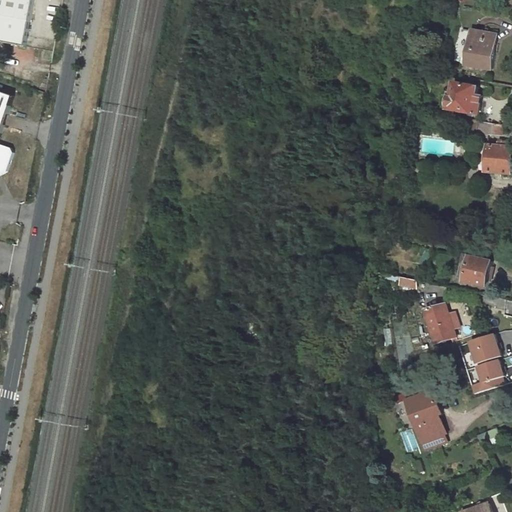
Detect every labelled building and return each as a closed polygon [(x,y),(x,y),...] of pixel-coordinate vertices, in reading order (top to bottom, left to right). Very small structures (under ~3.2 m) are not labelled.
[(7,17),(32,22),(36,0),(0,0),(0,41),(3,42),(7,17)] [(3,42),(27,47),(32,22),(7,17),(3,42)] [(494,51),(498,34),(472,29),(467,59),(474,60),(473,65),(493,68),(496,51),(494,51)] [(479,114),(483,96),(478,95),(479,87),(456,82),(455,93),(453,92),(452,95),(449,95),(447,106),(451,107),(450,109),(479,114)] [(0,143),(0,142),(16,96),(0,90),(0,173),(1,174),(2,175),(10,171),(17,150),(0,143)] [(462,133),(469,134),(469,135),(476,136),(479,120),(446,115),(445,130),(453,131),(454,123),(463,124),(462,133)] [(476,136),(490,138),(491,134),(503,135),(505,125),(479,120),(476,136)] [(511,173),(511,140),(504,140),(504,141),(499,141),(499,145),(489,144),(487,172),(511,173)] [(489,285),(494,260),(466,254),(464,263),(462,263),(460,274),(467,276),(466,280),(489,285)] [(417,279),(399,275),(404,291),(420,286),(417,279)] [(448,304),(428,309),(438,342),(458,336),(448,304)] [(511,381),(498,335),(473,343),(486,382),(474,386),(477,395),(511,384),(511,381)] [(428,384),(411,390),(414,398),(409,399),(427,449),(449,442),(446,434),(448,432),(441,414),(444,413),(435,390),(430,391),(428,384)] [(494,511),(490,502),(465,511),(464,511),(494,511)]
